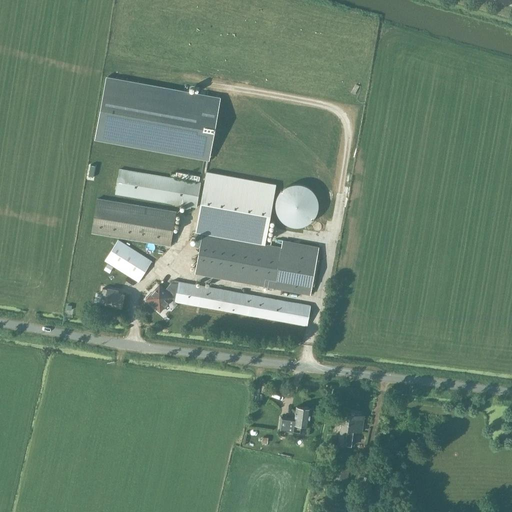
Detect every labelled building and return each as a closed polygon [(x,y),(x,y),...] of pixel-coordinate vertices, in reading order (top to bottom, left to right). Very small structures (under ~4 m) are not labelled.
[(95,139),(209,161),(220,98),(107,77),(95,139)] [(191,207),(197,208),(201,184),(122,171),(118,195),(185,206),(184,209),(191,210),(191,207)] [(195,231),(202,233),(265,244),(276,185),(206,172),(195,231)] [(276,203),(275,205),(276,207),(276,209),(276,211),(277,213),(277,214),(278,216),(279,217),(280,219),(282,220),(283,222),(284,223),(286,224),(287,225),(289,225),(291,226),(293,226),(294,227),(296,227),(298,227),(300,227),(302,226),(303,226),(305,225),(307,225),(308,224),(310,223),(311,222),(313,220),(314,219),(315,217),(316,216),(317,214),(317,213),(318,211),(318,209),(319,207),(319,205),(319,204),(318,202),(318,200),(317,198),(317,196),(316,195),(315,193),(314,192),(313,190),(311,189),(310,188),(308,187),(307,186),(305,185),(303,185),(302,184),(300,184),(298,184),(296,184),(294,184),(293,184),(291,185),(289,185),(287,186),(286,187),(284,188),(283,189),(282,190),(280,192),(279,193),(278,195),(277,196),(277,198),(276,200),(276,202),(276,203)] [(97,198),(91,232),(169,245),(175,211),(97,198)] [(202,233),(195,274),(310,295),(319,247),(283,240),(281,247),(265,244),(202,233)] [(106,261),(140,282),(152,263),(119,242),(106,261)] [(107,264),(104,270),(110,273),(113,267),(107,264)] [(169,302),(272,320),(307,327),(310,306),(173,281),(166,289),(159,284),(146,300),(160,312),(169,302)] [(104,305),(122,308),(124,295),(118,294),(118,291),(107,289),(107,290),(102,289),(101,295),(106,296),(104,305)] [(310,408),(296,406),(294,418),(280,416),(278,429),(298,431),(299,425),(308,426),(310,408)] [(339,443),(355,446),(356,432),(361,433),(363,415),(342,412),(339,443)] [(335,451),(331,483),(348,485),(351,453),(335,451)]
